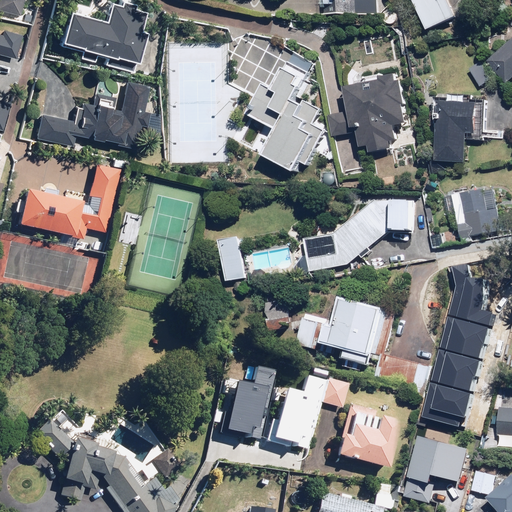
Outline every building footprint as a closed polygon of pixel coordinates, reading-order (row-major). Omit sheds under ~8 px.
[(324,0),(324,15),(376,18),(376,0),(324,0)] [(411,0),(426,34),(457,21),(448,0),(411,0)] [(101,22),(65,13),(58,44),(60,44),(60,46),(79,51),(77,58),(92,62),(94,55),(104,57),(102,66),(130,72),(140,32),(134,31),(137,19),(120,15),(121,10),(105,6),(101,22)] [(0,55),(14,59),(20,37),(0,31),(0,132),(2,133),(10,104),(0,101),(0,55)] [(283,60),(242,38),(234,53),(245,58),(239,71),(245,75),(239,87),(259,97),(248,118),(277,133),(264,160),(295,176),(301,165),(307,169),(326,132),(315,126),(322,111),(307,103),(305,108),(296,103),(313,69),(286,55),(283,60)] [(511,43),(489,63),(507,84),(511,79),(511,43)] [(380,80),(381,84),(345,92),(350,114),(330,119),(334,139),(358,134),(362,151),(368,150),(369,158),(394,152),(392,146),(399,144),(396,129),(408,127),(404,109),(409,108),(403,81),(395,83),(394,77),(380,80)] [(72,120),(39,114),(34,138),(71,145),(72,136),(134,148),(138,128),(145,129),(148,113),(142,112),(147,86),(125,82),(118,114),(111,112),(114,96),(92,92),(90,105),(79,103),(78,108),(75,108),(72,120)] [(485,131),(487,101),(436,98),(434,129),(438,129),(436,163),(465,165),(467,141),(486,142),(486,138),(503,139),(504,132),(485,131)] [(70,241),(72,228),(104,235),(118,168),(94,163),(83,214),(76,212),(77,206),(21,194),(13,229),(70,241)] [(282,170),(270,169),(269,179),(281,179),(282,170)] [(455,206),(462,240),(503,232),(498,208),(493,210),(489,190),(461,196),(463,204),(455,206)] [(416,203),(375,201),(335,234),(305,240),(312,272),(348,265),(360,256),(363,260),(372,253),(369,249),(391,232),(415,234),(416,203)] [(247,278),(239,238),(220,242),(227,282),(247,278)] [(461,309),(454,309),(452,388),(448,388),(447,403),(475,404),(476,392),(480,393),(482,348),(486,351),(501,326),(486,317),(487,280),(462,279),(461,309)] [(292,326),(287,298),(266,302),(271,330),(292,326)] [(304,315),(296,346),(335,355),(336,350),(346,352),(343,368),(359,372),(361,365),(371,368),(385,311),(336,299),(333,315),(328,314),(326,321),(304,315)] [(226,394),(220,420),(300,438),(306,412),(270,404),(278,370),(259,365),(261,354),(250,352),(240,397),(226,394)] [(432,367),(383,355),(378,377),(416,387),(413,398),(424,400),(432,367)] [(318,403),(324,380),(302,375),(297,399),(318,403)] [(324,380),(318,403),(340,408),(345,385),(324,380)] [(373,412),(347,404),(332,457),(383,472),(397,424),(372,417),(373,412)] [(511,409),(500,409),(498,436),(511,437),(511,409)] [(68,441),(46,420),(33,433),(54,455),(68,441)] [(471,452),(420,439),(404,497),(431,504),(439,478),(462,484),(471,452)] [(92,445),(69,440),(56,480),(62,482),(58,496),(78,502),(82,489),(91,492),(96,476),(100,478),(123,511),(173,511),(174,510),(170,504),(176,499),(167,487),(160,492),(150,478),(141,485),(122,460),(108,457),(109,453),(91,449),(92,445)] [(173,461),(164,450),(149,460),(162,478),(173,470),(168,464),(173,461)] [(492,496),(497,475),(478,471),(474,492),(492,496)] [(511,511),(511,478),(489,500),(499,511),(511,511)] [(375,485),(371,507),(380,508),(395,511),(399,491),(375,485)] [(379,511),(380,508),(371,507),(316,495),(312,511),(379,511)]
